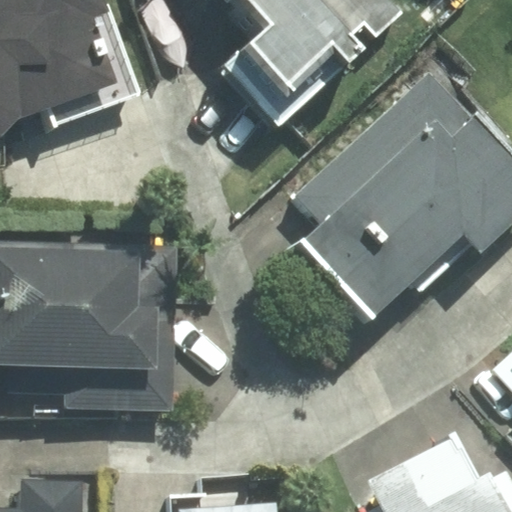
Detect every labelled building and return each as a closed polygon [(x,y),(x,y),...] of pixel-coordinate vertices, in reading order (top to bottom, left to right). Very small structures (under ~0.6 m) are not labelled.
[(82,14),(77,0),(0,0),(0,102),(6,120),(28,112),(33,126),(119,94),(88,12),(82,14)] [(203,0),(233,32),(207,56),(248,101),(298,55),(314,73),(380,11),(369,0),(203,0)] [(300,222),(271,248),(338,321),(387,276),(400,290),(511,189),(511,182),(416,77),(280,200),(300,222)] [(157,248),(0,245),(0,391),(46,392),(46,411),(154,413),(157,248)] [(503,348),(480,370),(511,403),(511,323),(495,340),(503,348)] [(505,511),(487,474),(460,487),(454,478),(446,482),(424,440),(335,487),(348,511),(505,511)] [(0,511),(52,511),(53,488),(0,486),(0,511)]
